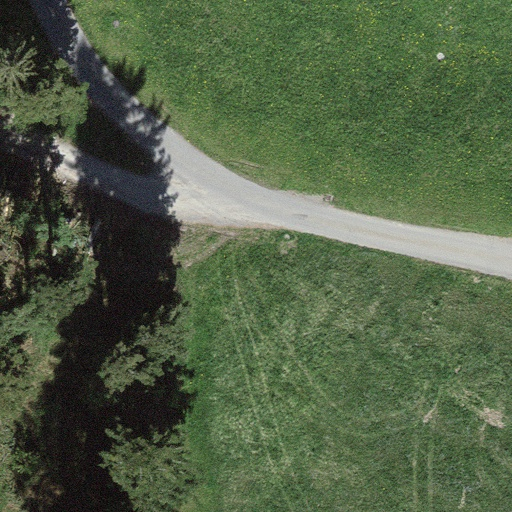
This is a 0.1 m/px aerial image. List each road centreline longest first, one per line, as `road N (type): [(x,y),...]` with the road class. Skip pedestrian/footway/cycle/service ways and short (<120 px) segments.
road 1 (unclassified): [(46,0),(93,103),(206,196),(290,231),(511,282)]
road 2 (track): [(0,159),(143,203),(253,216)]
